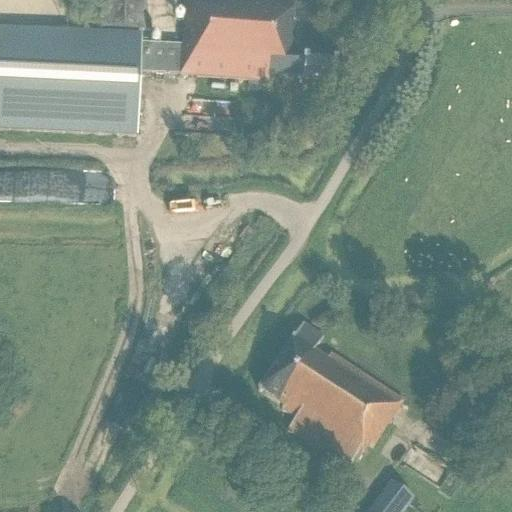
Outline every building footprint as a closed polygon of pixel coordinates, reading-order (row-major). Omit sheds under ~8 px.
[(143,32),(144,0),(99,0),(98,31),(143,32)] [(140,45),(139,73),(179,75),(179,78),(267,85),(267,79),(333,83),(335,56),(292,53),(294,26),(291,26),(293,6),(227,2),(227,0),(184,0),(181,47),(140,45)] [(139,73),(140,45),(140,37),(0,30),(0,132),(135,139),(139,73)] [(326,362),(313,353),(322,340),(301,326),(257,393),(282,409),(280,412),(294,421),(286,433),(346,472),(354,460),(358,463),(367,449),(371,451),(402,404),(329,357),(326,362)] [(404,511),(412,502),(388,484),(367,511),(404,511)]
